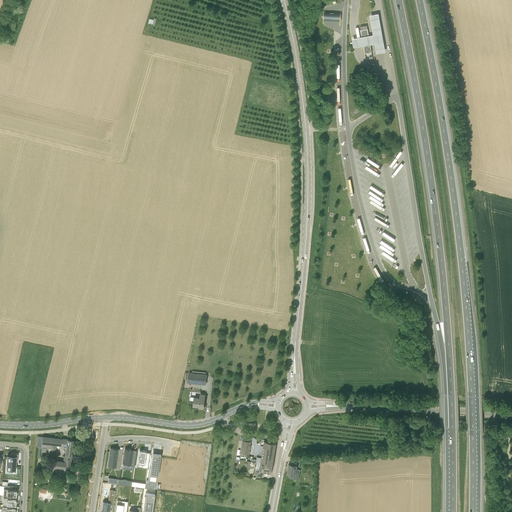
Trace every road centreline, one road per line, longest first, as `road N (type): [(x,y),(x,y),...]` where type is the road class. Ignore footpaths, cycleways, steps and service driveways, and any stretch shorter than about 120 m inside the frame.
road 1 (motorway): [(472,511),(464,294),(418,0)]
road 2 (secondary): [(293,393),(306,145),(283,0)]
road 3 (motorway): [(397,0),(430,174),(449,372)]
road 4 (tertiary): [(482,414),(306,406)]
road 5 (secondary): [(106,416),(192,425),(249,405)]
road 6 (motorway): [(449,372),(452,511)]
